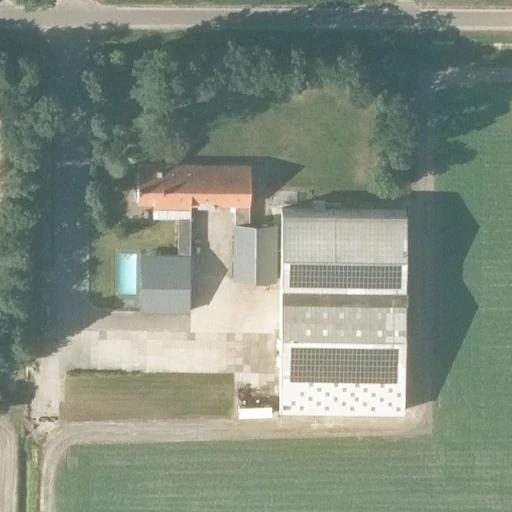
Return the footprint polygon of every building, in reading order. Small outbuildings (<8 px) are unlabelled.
[(274,280),(274,223),(247,223),(247,203),(248,203),(248,163),(136,163),(136,203),(233,203),(233,223),(232,223),(232,279),(274,280)] [(280,209),(278,368),(403,370),(404,210),(280,209)] [(188,310),(189,219),(177,219),(177,254),(148,253),(148,310),(188,310)] [(125,327),(127,381),(150,380),(148,327),(125,327)] [(3,397),(12,397),(10,364),(1,365),(3,397)] [(176,379),(188,379),(187,364),(175,364),(176,379)] [(75,384),(106,383),(106,370),(75,371),(75,384)]
